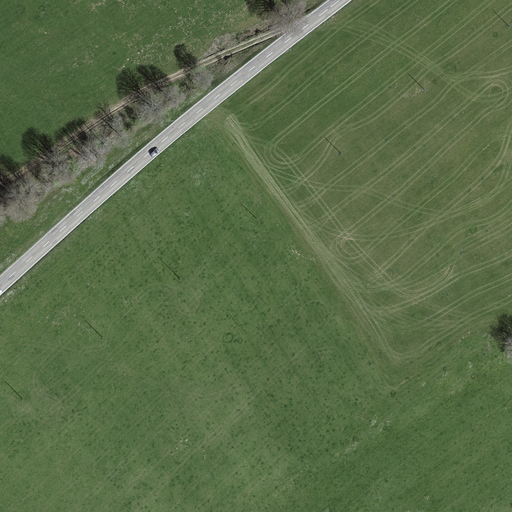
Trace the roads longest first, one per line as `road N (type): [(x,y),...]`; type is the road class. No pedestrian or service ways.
road 1 (secondary): [(339,0),(0,285)]
road 2 (track): [(39,163),(167,79),(315,18)]
